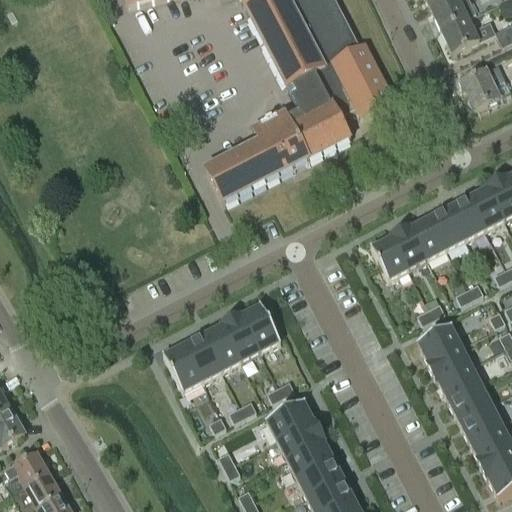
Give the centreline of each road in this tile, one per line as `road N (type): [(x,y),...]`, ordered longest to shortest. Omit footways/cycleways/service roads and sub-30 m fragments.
road 1 (residential): [(429,511),(294,251)]
road 2 (residential): [(37,382),(294,251)]
road 3 (residential): [(294,251),(463,165)]
road 4 (residential): [(463,165),(385,0)]
road 5 (residential): [(110,511),(37,382)]
